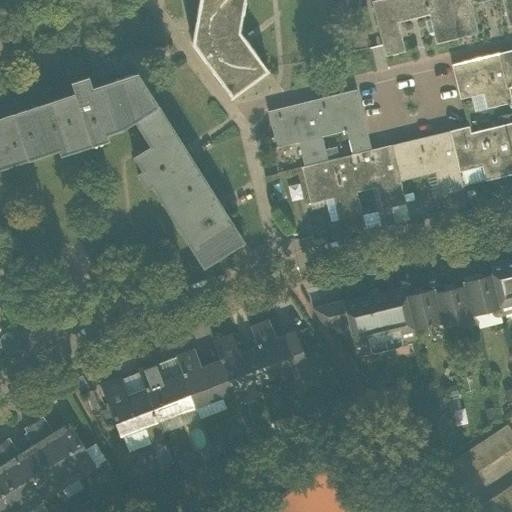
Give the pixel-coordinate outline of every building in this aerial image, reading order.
[(245,0),(199,0),(198,10),(199,10),(197,22),(196,22),(192,44),(206,62),(206,61),(214,72),(213,72),(224,86),(229,93),(232,98),(268,71),(240,33),(245,0)] [(436,44),(457,39),(447,0),(379,0),(372,2),(385,57),(405,52),(397,21),(428,13),(436,44)] [(511,0),(447,0),(457,39),(478,34),(470,3),(482,0),(502,0),(509,26),(511,25),(511,0)] [(511,50),(499,54),(508,88),(511,86),(511,50)] [(511,101),(511,96),(508,88),(499,54),(452,66),(461,100),(483,94),(489,93),(492,108),(511,102),(511,101)] [(122,128),(135,121),(158,105),(138,72),(92,88),(89,76),(73,82),(78,99),(91,139),(122,128)] [(340,94),(312,101),(321,137),(347,131),(349,140),(367,136),(356,90),(354,91),(355,94),(341,97),(340,94)] [(489,93),(483,94),(487,109),(492,108),(489,93)] [(44,155),(91,139),(78,99),(48,109),(46,103),(14,114),(27,154),(42,149),(44,155)] [(327,161),(321,137),(312,101),(311,101),(311,104),(297,108),(296,105),(268,112),(276,148),(303,141),(309,165),(327,161)] [(134,157),(169,213),(210,187),(158,105),(135,121),(151,146),(134,157)] [(0,118),(0,163),(10,159),(12,165),(29,160),(27,154),(14,114),(0,118)] [(470,134),(450,138),(458,172),(481,167),(487,165),(491,180),(511,174),(511,154),(505,125),(470,134)] [(468,127),(449,131),(450,138),(470,134),(468,127)] [(433,135),(391,146),(399,182),(439,172),(445,195),(463,190),(458,172),(450,138),(449,131),(447,132),(448,135),(434,138),(433,135)] [(367,136),(349,140),(353,155),(371,150),(367,136)] [(353,155),(347,156),(356,193),(381,186),(387,209),(405,204),(399,182),(391,146),(389,146),(390,149),(376,153),(375,150),(371,150),(353,155)] [(347,156),(327,161),(309,165),(301,167),(310,203),(338,197),(343,219),(361,215),(356,193),(347,156)] [(487,165),(481,167),(485,181),(491,180),(487,165)] [(245,242),(210,187),(169,213),(178,227),(183,224),(191,236),(186,239),(195,254),(200,251),(209,265),(245,242)] [(490,265),(492,274),(502,313),(511,310),(511,259),(510,260),(510,259),(503,261),(490,265)] [(109,277),(116,292),(121,289),(125,288),(119,273),(109,277)] [(463,281),(464,285),(471,316),(491,311),(491,312),(492,315),(495,317),(498,316),(502,316),(502,313),(492,274),(483,276),(482,274),(477,273),(473,276),(473,279),(463,281)] [(444,290),(435,292),(443,327),(460,323),(462,326),(469,326),(472,323),(473,320),(471,316),(464,285),(455,287),(453,285),(449,284),(445,287),(444,290)] [(415,337),(413,330),(404,296),(403,288),(390,291),(382,293),(383,293),(379,294),(374,295),(372,289),(370,291),(368,294),(368,297),(365,297),(358,299),(345,302),(344,303),(349,324),(355,351),(357,353),(360,354),(363,353),(366,351),(367,349),(366,348),(372,347),(373,349),(399,342),(398,341),(404,339),(404,340),(407,341),(410,342),(413,340),(414,338),(415,337)] [(414,293),(404,296),(413,330),(432,325),(433,329),(436,330),(440,331),(444,330),(443,327),(435,292),(434,289),(424,291),(423,289),(418,288),(415,290),(414,293)] [(313,308),(327,329),(349,324),(344,303),(345,302),(345,301),(313,308)] [(251,329),(258,347),(268,373),(294,363),(296,367),(307,363),(295,333),(277,340),(270,321),(251,329)] [(214,343),(221,362),(231,387),(256,377),(258,382),(270,377),(268,373),(258,347),(240,354),(233,336),(214,343)] [(176,357),(183,375),(193,401),(214,394),(215,398),(221,396),(232,391),(231,387),(221,362),(203,369),(196,350),(176,357)] [(176,357),(158,364),(166,383),(183,375),(176,357)] [(139,372),(146,390),(155,413),(156,416),(176,408),(178,412),(195,406),(193,401),(183,375),(166,383),(158,364),(139,372)] [(139,372),(121,379),(128,397),(146,390),(139,372)] [(143,418),(155,413),(146,390),(128,397),(121,379),(103,386),(120,433),(145,423),(143,418)] [(193,401),(195,406),(200,419),(226,409),(221,396),(215,398),(214,394),(193,401)] [(163,433),(200,419),(195,406),(178,412),(176,408),(156,416),(163,433)] [(145,423),(120,433),(127,452),(164,438),(163,433),(156,416),(155,413),(143,418),(145,423)] [(24,428),(35,445),(54,434),(43,417),(24,428)] [(54,434),(35,445),(61,488),(96,466),(69,424),(54,434)] [(511,450),(511,448),(511,432),(507,424),(498,431),(511,450)] [(501,456),(511,450),(498,431),(488,437),(501,456)] [(492,462),(501,456),(488,437),(479,443),(492,462)] [(0,443),(0,464),(1,466),(19,455),(9,438),(0,443)] [(483,468),(492,462),(479,443),(470,449),(483,468)] [(19,455),(1,466),(27,509),(61,488),(35,445),(19,455)] [(474,474),(483,468),(470,449),(461,455),(474,474)] [(464,481),(474,474),(461,455),(451,461),(464,481)] [(455,487),(464,481),(451,461),(442,467),(455,487)] [(0,511),(22,511),(27,509),(1,466),(0,467),(0,511)] [(446,493),(455,487),(442,467),(433,473),(446,493)] [(511,508),(511,488),(510,486),(501,492),(511,508)] [(501,511),(511,511),(511,508),(501,492),(492,498),(501,511)] [(488,511),(501,511),(492,498),(483,504),(488,511)]
